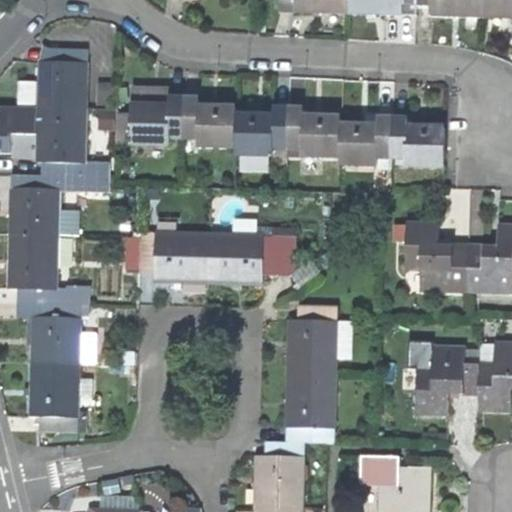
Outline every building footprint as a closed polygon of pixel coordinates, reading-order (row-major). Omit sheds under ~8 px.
[(319,10),(348,10),(348,0),(279,0),(279,2),(295,2),(295,9),(319,10)] [(416,12),(416,5),(416,0),(348,0),(348,10),(385,11),(416,12)] [(452,13),(484,13),(484,0),(416,0),(416,5),(431,5),(430,12),(452,13)] [(511,0),(484,0),(484,13),(511,13),(511,0)] [(45,48),(40,63),(50,64),(51,50),(45,48)] [(50,64),(89,65),(89,51),(51,50),(50,64)] [(89,65),(50,64),(40,63),(40,74),(40,83),(39,105),(39,109),(88,110),(89,65)] [(19,105),(39,105),(40,83),(20,82),(19,105)] [(131,88),(130,144),(169,145),(169,138),(183,138),(183,98),(171,97),(171,94),(160,94),(149,94),(150,88),(131,88)] [(200,98),(183,98),(183,138),(198,139),(197,145),(235,146),(236,117),(236,106),(219,106),(199,106),(200,98)] [(0,134),(11,135),(39,135),(39,109),(0,107),(0,109),(0,134)] [(257,118),(236,117),(235,146),(235,154),(275,155),(275,147),(288,147),(288,108),(274,108),(274,118),(257,118)] [(304,109),(288,108),(288,147),(303,148),(303,156),(340,156),(341,127),(341,119),(319,119),(304,118),(304,109)] [(38,162),(47,162),(86,164),(88,110),(39,109),(39,135),(38,144),(38,162)] [(363,127),(341,127),(340,156),(340,165),(379,165),(379,157),(392,157),(393,119),(378,119),(378,128),(363,127)] [(409,120),(393,119),(392,157),(408,157),(407,165),(445,166),(446,129),(424,129),(409,128),(409,120)] [(0,154),(11,154),(11,135),(0,134),(0,154)] [(111,164),(86,164),(47,162),(47,177),(86,178),(86,175),(111,176),(111,164)] [(86,175),(86,178),(85,192),(110,193),(111,176),(86,175)] [(12,177),(12,191),(21,191),(22,177),(12,177)] [(21,191),(61,192),(85,192),(86,178),(47,177),(22,177),(21,191)] [(61,192),(21,191),(12,191),(11,212),(11,235),(60,236),(60,211),(61,192)] [(80,211),(60,211),(60,236),(80,237),(80,211)] [(427,223),(408,222),(407,269),(421,269),(421,290),(468,292),(469,245),(454,244),(453,242),(450,239),(441,238),(441,223),(427,223)] [(263,274),(278,275),(278,255),(297,255),(298,226),(279,226),(278,230),(263,230),(262,236),(210,234),(209,282),(232,283),(263,284),(263,274)] [(498,246),(469,245),(468,292),(511,293),(511,226),(499,226),(498,246)] [(183,282),(209,282),(210,234),(140,232),(140,272),(155,272),(155,282),(175,282),(175,289),(179,289),(183,289),(183,282)] [(18,289),(58,290),(60,236),(11,235),(10,257),(10,289),(18,289)] [(297,275),(297,255),(278,255),(278,275),(297,275)] [(58,290),(18,289),(18,304),(81,305),(81,290),(58,290)] [(81,320),(81,305),(18,304),(18,319),(33,319),(81,320)] [(338,372),(353,372),(354,333),(338,333),(338,308),(299,307),(299,320),(289,320),(288,349),(288,371),(338,372)] [(80,364),(81,320),(33,319),(32,342),(32,363),(80,364)] [(501,410),(511,410),(511,344),(495,344),(495,365),(480,365),(479,394),(479,410),(501,410)] [(451,393),(479,394),(480,365),(466,364),(466,347),(435,347),(434,369),(418,369),(417,413),(436,413),(450,414),(451,393)] [(39,418),(78,419),(80,364),(32,363),(31,394),(31,418),(39,418)] [(336,445),(338,372),(288,371),(287,397),(286,430),(290,430),(289,444),(305,445),(336,445)] [(78,433),(78,419),(39,418),(39,432),(78,433)] [(304,511),(305,445),(289,444),(266,444),(266,456),(257,456),(257,475),(256,511),(304,511)] [(379,484),(378,511),(431,511),(432,500),(432,469),(400,469),(401,459),(362,459),(361,483),(379,484)] [(101,499),(101,511),(118,511),(140,511),(140,500),(101,499)]
